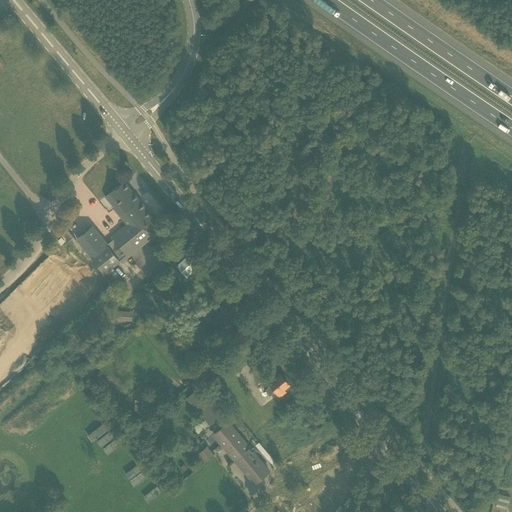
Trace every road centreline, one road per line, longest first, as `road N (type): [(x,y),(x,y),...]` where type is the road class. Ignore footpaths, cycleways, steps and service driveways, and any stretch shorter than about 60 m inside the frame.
road 1 (tertiary): [(441,511),(123,133)]
road 2 (motorway): [(324,0),(511,130)]
road 3 (unclassified): [(0,285),(29,255),(68,188),(123,133)]
road 4 (tertiary): [(123,133),(10,0)]
road 5 (motorway): [(511,98),(370,0)]
road 6 (unclassified): [(123,133),(175,87),(192,55),(188,0)]
